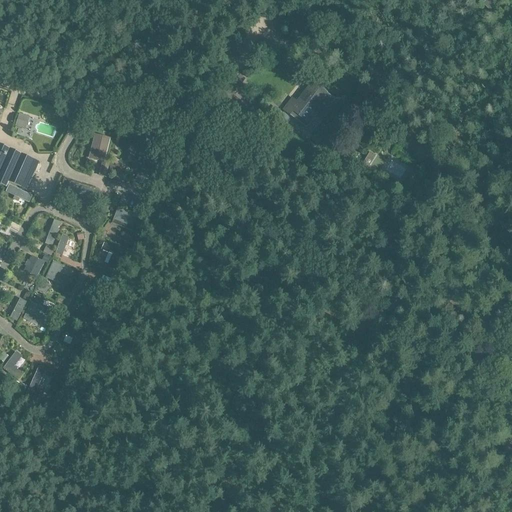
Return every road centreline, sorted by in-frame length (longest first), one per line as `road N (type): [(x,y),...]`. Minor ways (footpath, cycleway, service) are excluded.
road 1 (track): [(511,423),(180,145),(34,0)]
road 2 (unclassified): [(154,121),(0,81)]
